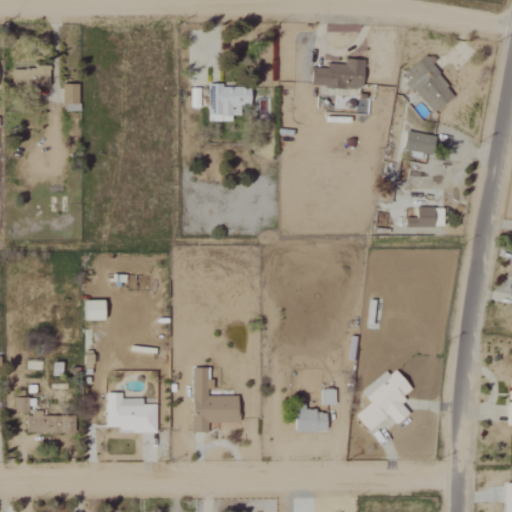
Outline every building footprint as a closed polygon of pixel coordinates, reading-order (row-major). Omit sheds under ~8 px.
[(428,114),(451,96),(422,58),(404,72),(409,78),(403,82),(428,114)] [(307,68),(306,87),(359,89),(360,60),(341,59),(341,65),(322,64),(322,68),(307,68)] [(45,87),(46,65),(8,65),(7,91),(34,92),(34,87),(45,87)] [(207,86),(206,116),(238,117),(238,107),(246,107),(247,88),(207,86)] [(188,90),(189,108),(196,108),(195,90),(188,90)] [(397,153),(416,156),(417,151),(427,153),(430,137),(401,131),(397,153)] [(439,228),(439,209),(411,208),(411,218),(401,218),(401,227),(439,228)] [(97,321),(97,301),(77,301),(77,321),(97,321)] [(60,375),(61,364),(48,364),(48,375),(60,375)] [(187,432),(204,432),(204,423),(233,423),(233,396),(206,396),(206,380),(203,380),(203,369),(187,369),(187,432)] [(403,414),(394,403),(407,392),(391,372),(360,398),(365,403),(350,416),(363,432),(383,416),(390,424),(403,414)] [(503,426),(511,426),(511,378),(507,379),(506,391),(504,391),(504,401),(503,426)] [(317,406),(331,404),(329,389),(315,391),(317,406)] [(101,394),(101,431),(151,431),(151,405),(137,405),(137,399),(117,399),(117,394),(101,394)] [(70,434),(70,417),(37,417),(37,412),(24,411),(24,398),(11,398),(11,412),(22,412),(22,433),(70,434)] [(323,413),(299,412),(299,405),(290,405),(290,432),(322,433),(323,413)] [(511,511),(511,483),(502,484),(501,511),(511,511)]
